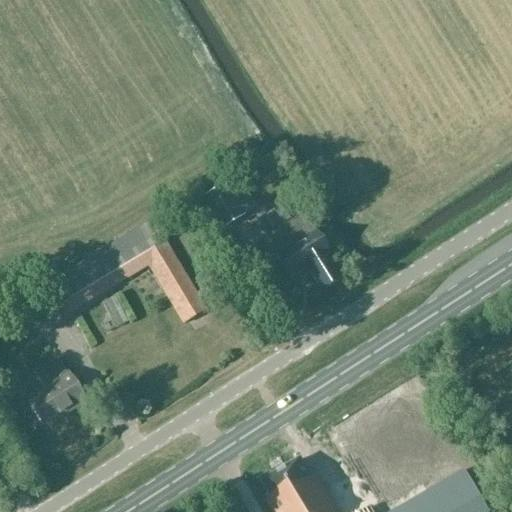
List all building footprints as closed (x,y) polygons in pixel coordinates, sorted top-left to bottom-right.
[(203,199),(222,231),(245,218),(244,215),(252,210),(246,200),(237,205),(226,186),(203,199)] [(328,256),(314,233),(303,216),(267,238),(278,255),(276,257),(290,279),(306,269),(321,293),(338,283),(323,259),(328,256)] [(147,268),(182,325),(205,311),(164,243),(163,243),(150,222),(43,287),(63,319),(147,268)] [(136,321),(120,295),(102,305),(117,330),(128,323),(129,324),(136,321)] [(211,302),(205,305),(209,310),(214,307),(211,302)] [(34,375),(43,389),(24,400),(40,427),(61,415),(62,417),(86,403),(68,374),(66,375),(57,360),(34,375)] [(312,479),(301,460),(262,483),(270,498),(265,501),(271,511),(338,511),(317,476),(312,479)] [(391,511),(374,511),(372,507),(363,511),(487,511),(464,471),(391,511)]
